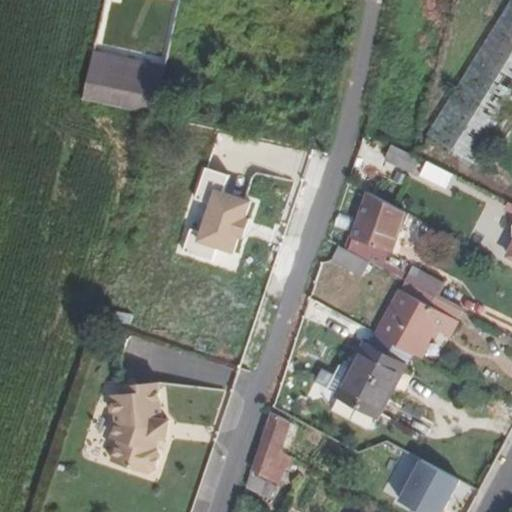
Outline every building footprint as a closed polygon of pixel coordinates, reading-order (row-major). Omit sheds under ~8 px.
[(511,0),(510,0),(431,138),(486,169),(511,123),(511,0)] [(138,84),(158,89),(164,61),(118,50),(112,80),(99,77),(94,97),(133,106),(138,84)] [(138,84),(133,106),(166,114),(170,92),(158,89),(138,84)] [(415,176),(423,160),(415,156),(394,146),(386,161),(415,176)] [(453,175),(433,166),(427,178),(447,187),(453,175)] [(197,241),(233,253),(250,202),(213,190),(197,241)] [(351,252),(366,260),(383,269),(391,251),(393,253),(408,213),(370,194),(351,252)] [(366,260),(351,252),(342,247),(334,262),(358,275),(366,260)] [(408,282),(439,299),(447,285),(422,272),(418,279),(411,275),(408,282)] [(439,299),(408,282),(380,335),(423,358),(438,331),(451,337),(464,312),(439,299)] [(379,417),(405,367),(366,346),(350,376),(353,377),(343,398),(379,417)] [(127,442),(120,463),(154,476),(155,473),(157,474),(163,473),(168,460),(167,455),(165,454),(171,441),(178,442),(183,425),(171,423),(170,382),(133,383),(133,391),(125,391),(119,400),(118,410),(126,423),(120,439),(127,442)] [(484,413),(494,395),(471,383),(462,401),(484,413)] [(264,442),(283,452),(293,423),(274,413),(264,442)] [(283,452),(264,442),(248,490),(271,502),(280,486),(272,482),(283,452)] [(420,511),(454,511),(469,483),(404,451),(383,493),(420,511)]
